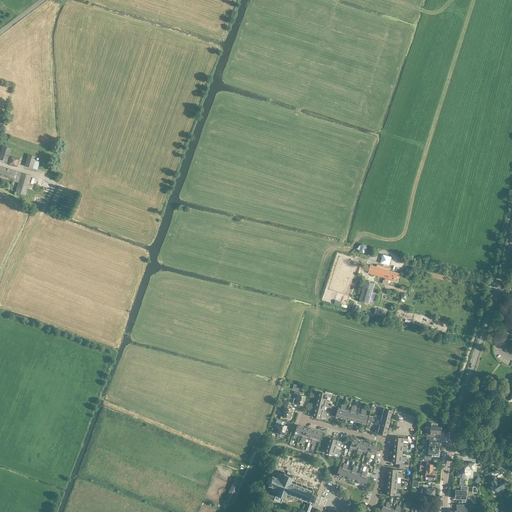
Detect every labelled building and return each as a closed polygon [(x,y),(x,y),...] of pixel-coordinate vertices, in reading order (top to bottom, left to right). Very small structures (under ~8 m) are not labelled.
[(12,149),(3,146),(3,145),(0,153),(0,159),(7,162),(12,149)] [(25,166),(33,168),(37,157),(28,154),(25,166)] [(8,164),(18,165),(19,158),(9,157),(8,164)] [(7,169),(4,178),(19,182),(16,192),(25,195),(31,176),(7,169)] [(40,195),(39,194),(37,195),(36,195),(34,196),(33,197),(33,199),(32,201),(33,202),(33,203),(34,204),(35,205),(37,206),(38,206),(40,206),(42,206),(43,205),(44,204),(44,202),(45,201),(44,199),(44,198),(43,196),(41,195),(40,195)] [(364,253),(367,246),(360,243),(357,251),(364,253)] [(380,263),(389,265),(391,256),(382,254),(380,263)] [(383,278),(382,283),(387,285),(388,279),(397,281),(399,274),(389,271),(389,269),(376,265),(376,267),(370,265),(368,273),(383,277),(383,278)] [(368,304),(374,284),(365,281),(359,301),(368,304)] [(386,312),(376,309),(374,314),(384,317),(386,312)] [(293,403),(303,406),(306,396),(302,395),(302,393),(295,391),(293,397),(294,398),(293,403)] [(317,402),(330,405),(330,403),(326,402),(327,399),(318,397),(317,402)] [(290,405),(282,403),(280,410),(283,411),(281,416),(290,419),(293,410),(289,408),(290,405)] [(336,416),(341,417),(344,405),(342,404),(341,408),(338,407),(336,416)] [(346,419),(351,420),(354,407),(354,406),(352,405),(351,411),(348,410),(346,419)] [(315,407),(314,412),(327,415),(328,413),(324,412),(324,409),(315,407)] [(358,412),(355,421),(360,423),(364,410),(364,408),(362,407),(360,413),(358,412)] [(381,413),(390,416),(392,410),(388,410),(379,407),(378,410),(382,411),(381,413)] [(379,423),(388,426),(389,421),(376,417),(375,420),(379,420),(379,423)] [(275,432),(284,436),(287,426),(283,425),(284,422),(277,419),(274,426),(277,427),(275,432)] [(299,436),(302,427),(297,425),(292,439),(295,440),(297,435),(299,436)] [(426,437),(433,437),(434,433),(440,434),(441,427),(431,426),(430,433),(427,432),(426,437)] [(386,431),(374,427),(373,430),(375,430),(374,433),(385,436),(386,431)] [(307,428),(303,441),(306,441),(307,438),(309,439),(312,430),(307,428)] [(317,431),(313,444),(315,444),(316,441),(319,442),(322,433),(317,431)] [(433,437),(426,437),(426,441),(429,441),(428,448),(438,449),(439,442),(433,441),(433,437)] [(355,449),(358,440),(352,439),(349,451),(351,452),(352,448),(355,449)] [(367,443),(363,442),(359,454),(361,455),(362,451),(365,452),(367,443)] [(327,448),(339,452),(340,450),(336,448),(337,446),(328,443),(327,448)] [(372,445),(369,457),(371,458),(372,455),(375,455),(378,446),(372,445)] [(438,449),(428,448),(426,448),(425,454),(424,454),(424,458),(431,459),(432,455),(438,456),(438,449)] [(406,459),(393,458),(392,463),(398,464),(397,468),(405,468),(405,464),(401,464),(402,461),(406,462),(406,459)] [(456,471),(456,477),(466,478),(466,468),(472,469),(473,462),(463,462),(463,464),(460,464),(459,471),(456,471)] [(420,470),(433,471),(433,464),(429,464),(429,463),(427,463),(426,466),(420,465),(420,470)] [(336,475),(341,477),(346,465),(344,464),(342,467),(340,466),(336,475)] [(346,465),(341,477),(346,479),(349,470),(347,469),(348,465),(346,465)] [(352,471),(349,470),(346,479),(351,480),(356,468),(354,467),(352,471)] [(351,480),(356,482),(359,474),(356,473),(358,469),(356,468),(351,480)] [(426,470),(420,470),(419,472),(426,473),(425,477),(429,477),(428,480),(434,481),(435,478),(436,471),(426,470)] [(356,482),(361,484),(365,472),(363,471),(362,475),(359,474),(356,482)] [(314,502),(318,493),(291,482),(293,477),(290,476),(291,473),(287,472),(286,475),(282,473),(282,474),(280,473),(278,474),(276,477),(273,476),(269,477),(267,482),(269,486),(272,488),(271,491),(269,490),(268,492),(267,492),(265,498),(280,504),(283,497),(286,498),(293,500),(294,496),(308,501),(304,511),(308,511),(309,511),(313,502),(314,502)] [(365,472),(361,484),(365,486),(369,477),(366,476),(367,472),(365,472)] [(500,488),(505,486),(501,479),(498,481),(495,473),(488,476),(496,492),(501,489),(500,488)] [(230,490),(226,499),(232,502),(236,493),(235,492),(240,482),(235,479),(230,490)] [(461,502),(465,502),(466,487),(461,486),(461,491),(455,490),(455,499),(462,499),(461,502)] [(428,488),(423,488),(422,488),(422,494),(424,495),(428,495),(428,496),(432,496),(434,496),(434,489),(428,488)] [(380,511),(385,511),(389,503),(387,503),(386,506),(383,505),(380,511)]
